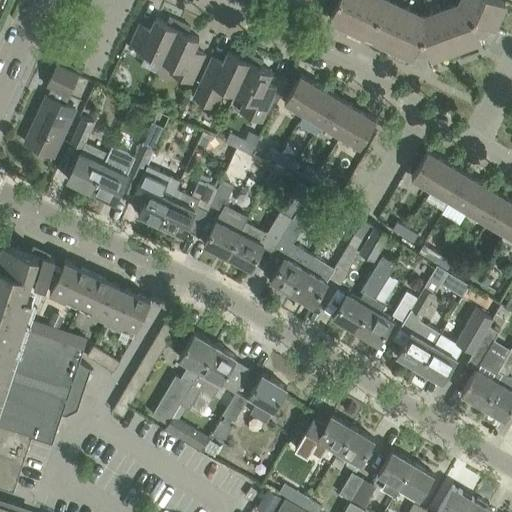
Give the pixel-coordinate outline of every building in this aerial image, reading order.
[(494,27),(505,2),(501,0),(461,0),(460,1),(424,16),(389,0),(337,0),(330,17),(414,56),(430,57),(481,38),(494,27)] [(162,59),(180,21),(169,16),(167,21),(156,16),(151,27),(140,22),(130,44),(162,59)] [(191,82),(205,52),(194,47),(199,36),(188,31),(191,26),(180,21),(162,59),(173,64),(169,72),(191,82)] [(234,95),(253,54),(242,49),(239,55),(228,50),(223,61),(212,56),(198,87),(219,96),(223,89),(234,95)] [(263,117),(278,86),(267,81),(272,70),(261,65),(263,59),(253,54),(234,95),(245,100),(241,107),(263,117)] [(69,95),(79,74),(79,73),(57,63),(47,85),(51,87),(48,94),(65,102),(69,95)] [(303,111),(320,84),(301,73),(284,100),(303,111)] [(322,122),(339,95),(320,84),(303,111),(322,122)] [(75,107),(65,102),(48,94),(47,94),(25,141),(53,154),(75,107)] [(341,133),(358,106),(339,95),(322,122),(341,133)] [(376,118),(358,106),(341,133),(360,145),(376,118)] [(91,189),(108,152),(85,142),(95,120),(84,115),(72,142),(82,146),(67,178),(91,189)] [(260,133),(249,129),(246,137),(243,136),(239,147),(252,152),(260,133)] [(112,143),(108,152),(91,189),(115,200),(128,172),(129,172),(130,169),(142,174),(155,148),(141,142),(136,154),(130,151),(131,149),(120,144),(119,146),(112,143)] [(222,142),(219,149),(230,154),(233,147),(222,142)] [(275,158),(279,150),(269,145),(265,152),(275,158)] [(161,222),(178,186),(156,176),(166,153),(155,148),(142,174),(141,177),(153,182),(151,186),(150,186),(138,212),(161,222)] [(431,186),(447,159),(428,148),(412,175),(431,186)] [(289,155),(279,150),(275,158),(285,163),(289,155)] [(449,198),(465,171),(447,159),(431,186),(449,198)] [(313,180),(317,173),(299,162),(295,169),(313,180)] [(468,209),(484,182),(465,171),(449,198),(468,209)] [(326,178),(317,173),(313,180),(321,185),(326,178)] [(210,203),(218,186),(207,182),(208,181),(199,177),(192,193),(178,186),(161,222),(183,232),(197,203),(208,208),(210,203)] [(221,179),(218,186),(210,203),(222,209),(223,209),(225,203),(233,185),(221,179)] [(487,220),(503,193),(484,182),(468,209),(487,220)] [(506,231),(511,220),(511,198),(503,193),(487,220),(506,231)] [(304,198),(301,203),(293,217),(279,239),(277,243),(287,250),(285,254),(271,278),(292,291),(314,253),(293,241),(309,216),(308,215),(314,204),(304,198)] [(222,209),(204,242),(227,255),(246,218),(248,214),(225,203),(223,209),(222,209)] [(251,267),(269,232),(279,239),(293,217),(282,210),(270,230),(246,218),(227,255),(251,267)] [(403,234),(407,227),(397,220),(392,227),(403,234)] [(375,258),(389,235),(374,226),(366,238),(360,249),(361,249),(375,258)] [(418,233),(407,227),(403,234),(413,241),(418,233)] [(313,303),(328,279),(330,276),(341,282),(348,270),(361,249),(360,249),(366,238),(356,232),(335,265),(314,253),(292,291),(313,303)] [(87,335),(33,318),(45,281),(32,277),(40,252),(0,239),(0,484),(14,489),(32,434),(53,441),(62,411),(66,412),(78,407),(91,366),(80,359),(82,351),(87,335)] [(436,263),(442,254),(430,247),(425,257),(436,263)] [(48,282),(56,257),(40,252),(32,277),(45,281),(48,282)] [(389,271),(391,273),(397,262),(383,254),(361,288),(364,290),(359,298),(347,290),(333,315),(355,328),(389,271)] [(453,260),(442,254),(436,263),(437,263),(448,270),(453,260)] [(93,311),(108,278),(65,258),(50,291),(93,311)] [(441,331),(420,318),(448,270),(437,263),(418,296),(403,320),(400,326),(410,332),(397,353),(420,367),(441,331)] [(478,278),(482,271),(471,264),(467,272),(478,278)] [(378,342),(393,318),(382,311),(386,303),(385,302),(399,278),(391,273),(389,271),(355,328),(378,342)] [(493,278),(482,271),(478,278),(489,285),(493,278)] [(151,298),(108,278),(93,311),(106,317),(104,321),(134,335),(151,298)] [(403,320),(418,296),(408,289),(392,313),(403,320)] [(477,347),(502,302),(492,295),(478,318),(465,340),(477,347)] [(175,327),(179,321),(168,315),(165,321),(175,327)] [(172,334),(175,327),(165,321),(161,327),(172,334)] [(503,371),(498,368),(503,360),(486,350),(498,329),(490,324),(477,347),(484,352),(476,365),(461,391),(483,404),(503,371)] [(168,340),(172,334),(161,327),(157,333),(168,340)] [(199,372),(216,343),(194,331),(180,355),(190,362),(183,374),(178,371),(154,412),(169,421),(192,382),(198,372),(199,372)] [(463,344),(441,331),(420,367),(442,380),(463,344)] [(164,346),(168,340),(157,333),(153,340),(164,346)] [(164,346),(153,340),(150,346),(160,352),(164,346)] [(96,359),(103,349),(94,343),(87,354),(96,359)] [(247,372),(232,363),(237,356),(216,343),(199,372),(198,372),(192,382),(193,382),(181,401),(190,405),(201,387),(214,394),(222,381),(236,390),(247,372)] [(157,359),(160,352),(150,346),(146,352),(157,359)] [(105,365),(111,354),(103,349),(96,359),(105,365)] [(153,365),(157,359),(146,352),(142,358),(153,365)] [(113,370),(120,360),(111,354),(105,365),(113,370)] [(511,365),(511,357),(507,354),(503,360),(498,368),(503,371),(507,373),(511,365)] [(153,365),(142,358),(139,365),(149,371),(153,365)] [(146,377),(149,371),(139,365),(135,371),(146,377)] [(142,384),(146,377),(135,371),(131,377),(142,384)] [(274,408),(287,385),(263,371),(250,393),(258,398),(251,411),(267,420),(274,408)] [(511,385),(511,376),(507,373),(503,371),(483,404),(505,417),(511,405),(511,386),(511,385)] [(138,390),(142,384),(131,377),(127,383),(138,390)] [(134,396),(138,390),(127,383),(124,390),(134,396)] [(134,396),(124,390),(120,396),(131,402),(134,396)] [(237,390),(223,412),(226,414),(224,418),(231,422),(233,418),(236,419),(249,397),(237,390)] [(120,396),(116,402),(127,409),(131,402),(120,396)] [(116,402),(113,408),(123,415),(127,409),(116,402)] [(339,449),(353,425),(332,412),(326,422),(316,416),(301,442),(300,441),(297,446),(308,453),(309,453),(312,448),(321,453),(333,460),(339,449)] [(181,421),(172,415),(169,421),(166,427),(174,431),(181,421)] [(374,437),(353,425),(339,449),(350,455),(347,461),(357,467),(374,437)] [(204,438),(189,466),(247,497),(262,469),(204,438)] [(399,484),(413,460),(392,448),(378,472),(379,472),(376,478),(397,491),(400,485),(399,484)] [(420,497),(434,473),(413,460),(399,484),(400,485),(420,497)] [(364,478),(352,470),(340,491),(352,498),(364,478)] [(274,496),(283,478),(269,471),(260,489),(274,496)] [(376,485),(364,478),(352,498),(364,506),(376,485)] [(465,511),(474,497),(453,484),(439,507),(439,508),(436,511),(465,511)] [(302,505),(308,495),(300,489),(293,499),(302,505)] [(297,511),(302,505),(293,499),(286,495),(276,511),(297,511)] [(318,511),(323,505),(308,495),(302,505),(314,511),(318,511)] [(494,511),(496,510),(474,497),(465,511),(494,511)] [(364,511),(367,508),(364,506),(352,498),(343,511),(314,511),(302,505),(297,511),(364,511)] [(424,511),(427,508),(414,500),(407,511),(424,511)] [(0,511),(31,511),(0,501),(0,511)]
